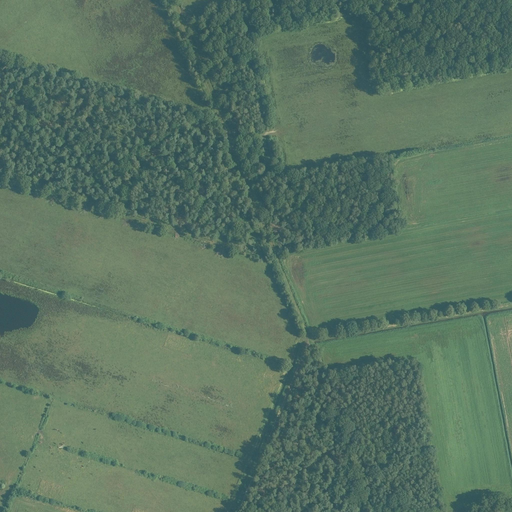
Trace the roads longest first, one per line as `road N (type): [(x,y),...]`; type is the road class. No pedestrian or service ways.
road 1 (track): [(172,0),(306,338)]
road 2 (track): [(242,499),(306,338)]
